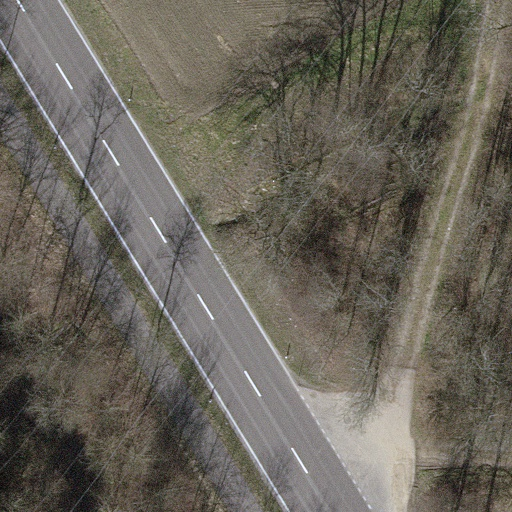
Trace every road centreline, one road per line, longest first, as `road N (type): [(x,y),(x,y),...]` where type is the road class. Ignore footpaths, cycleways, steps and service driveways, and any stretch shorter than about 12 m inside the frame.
road 1 (track): [(511,458),(400,458),(312,479),(370,422),(407,367),(511,8)]
road 2 (secondary): [(332,511),(14,0)]
